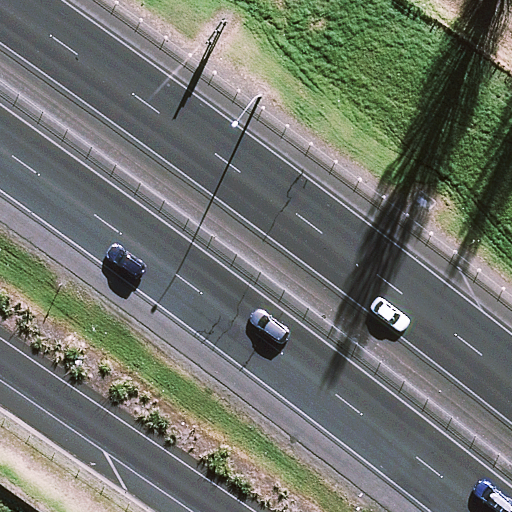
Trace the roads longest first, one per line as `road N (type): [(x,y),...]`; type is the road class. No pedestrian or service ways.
road 1 (motorway): [(484,511),(211,300),(0,151)]
road 2 (motorway): [(57,0),(511,341)]
road 3 (motorway): [(231,511),(0,353)]
